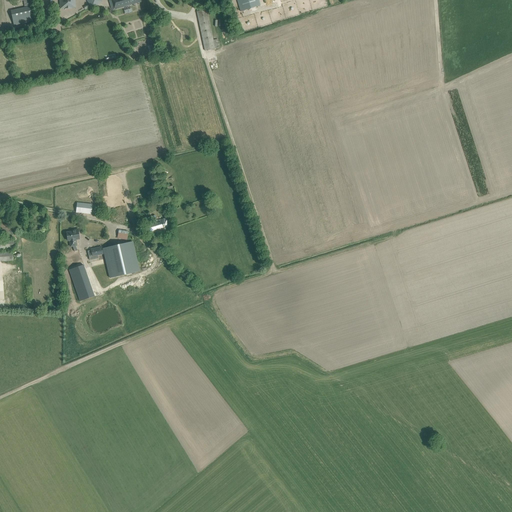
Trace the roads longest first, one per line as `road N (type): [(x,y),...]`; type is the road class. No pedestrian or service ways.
road 1 (track): [(341,254),(274,270),(192,0)]
road 2 (track): [(0,201),(90,217),(137,236),(153,252),(153,267),(97,292),(81,246),(112,241)]
road 3 (track): [(159,188),(145,164),(0,198)]
